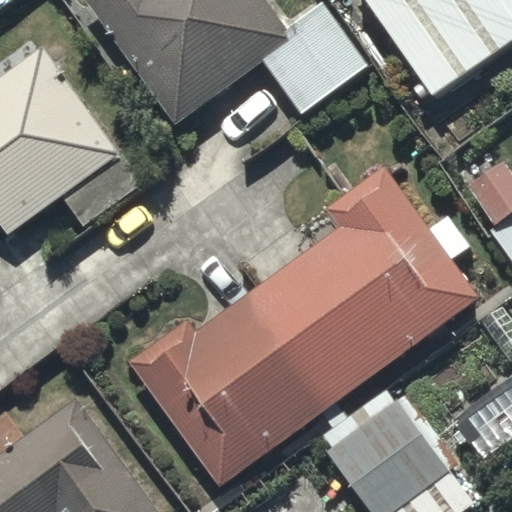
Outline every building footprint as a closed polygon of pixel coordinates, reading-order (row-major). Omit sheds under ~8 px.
[(93,0),(180,123),(270,60),(306,112),(373,65),(327,0),(324,0),(289,25),(271,0),(93,0)] [(511,0),(375,0),(442,93),(511,44),(511,0)] [(0,239),(65,193),(86,222),(143,181),(45,44),(0,76),(0,239)] [(511,161),(510,159),(474,183),(503,224),(496,230),(511,254),(511,161)] [(136,359),(226,482),(482,294),(456,258),(474,244),(453,215),(436,228),(390,165),(332,207),(345,224),(202,329),(193,317),(136,359)] [(389,389),(351,416),(343,407),(329,418),(335,427),(327,433),(337,446),(334,448),(378,511),(462,511),(478,501),(453,465),(460,460),(412,391),(398,401),(389,389)] [(167,511),(80,397),(0,457),(0,511),(167,511)]
